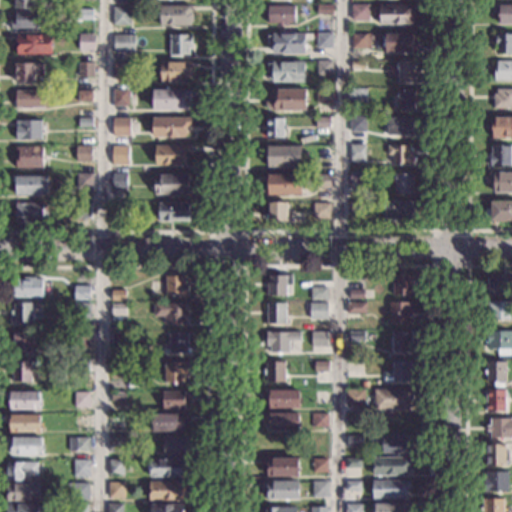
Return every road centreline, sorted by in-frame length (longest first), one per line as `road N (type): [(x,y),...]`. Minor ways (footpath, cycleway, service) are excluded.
road 1 (residential): [(226,511),(233,0)]
road 2 (residential): [(448,511),(455,0)]
road 3 (residential): [(511,250),(0,251)]
